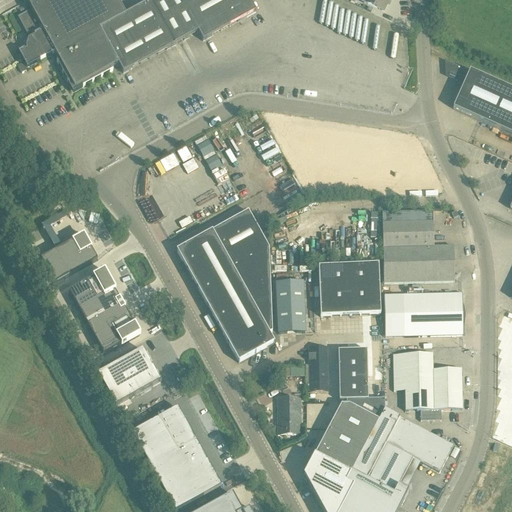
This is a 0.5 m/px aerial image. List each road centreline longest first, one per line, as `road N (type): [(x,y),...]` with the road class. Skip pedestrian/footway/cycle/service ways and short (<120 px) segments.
road 1 (unclassified): [(294,511),(110,176),(247,99),(432,130)]
road 2 (unclassified): [(451,511),(484,404),(487,306),(476,233),(432,130)]
road 3 (unclassified): [(432,130),(420,0)]
